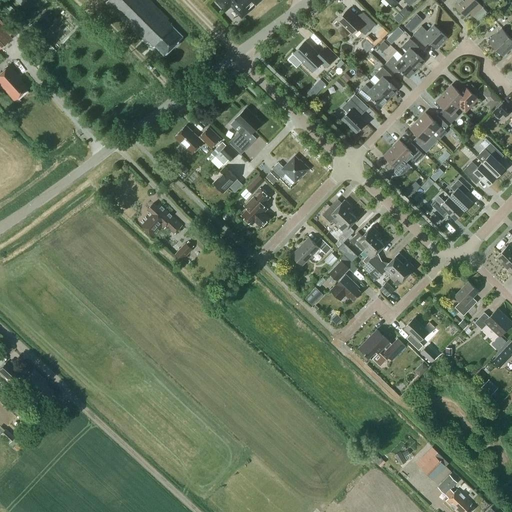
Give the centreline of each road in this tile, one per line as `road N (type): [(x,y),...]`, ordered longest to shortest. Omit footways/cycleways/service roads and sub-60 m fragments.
road 1 (unclassified): [(0,229),(235,55)]
road 2 (track): [(0,328),(199,511)]
road 3 (residential): [(348,164),(465,43),(508,88)]
road 4 (residential): [(340,341),(376,304),(390,316),(436,271),(440,255)]
road 5 (residential): [(258,259),(348,164)]
road 6 (unclassified): [(440,255),(348,164)]
